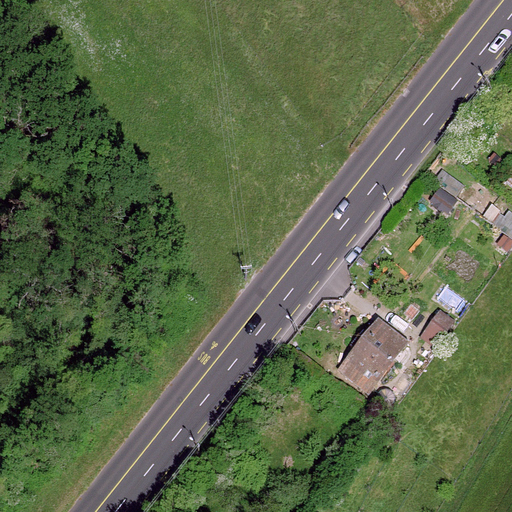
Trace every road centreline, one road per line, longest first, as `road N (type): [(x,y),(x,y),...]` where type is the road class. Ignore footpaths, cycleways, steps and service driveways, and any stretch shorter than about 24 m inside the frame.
road 1 (primary): [(109,511),(511,3)]
road 2 (track): [(511,409),(450,511)]
